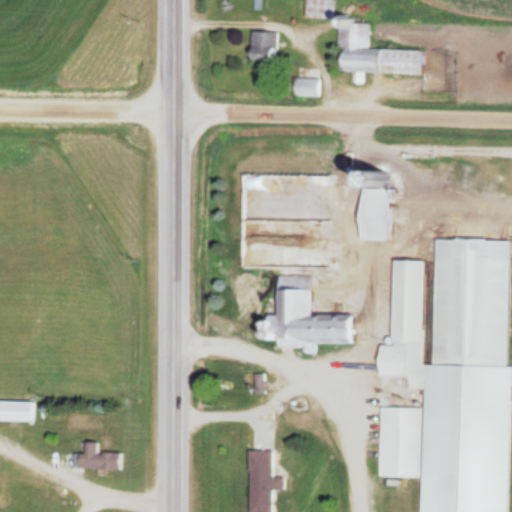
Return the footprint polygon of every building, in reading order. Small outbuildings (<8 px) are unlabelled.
[(333,0),(304,0),(305,18),(333,18),(333,0)] [(368,50),(369,24),(350,24),(350,20),(338,20),(336,72),(420,75),(421,51),(368,50)] [(276,61),(276,33),(250,32),(250,61),(276,61)] [(319,97),(319,79),(292,79),(292,97),(319,97)] [(509,241),(436,240),(435,308),(425,307),(427,261),(394,260),(391,345),(379,345),(379,377),(423,378),(424,320),(434,320),(433,366),(506,368),(507,322),(511,322),(511,310),(507,310),(509,241)] [(312,315),(312,275),(277,275),(277,316),(262,316),(262,340),(277,340),(277,347),(306,348),(305,353),(315,353),(315,345),(355,345),(355,315),(312,315)] [(338,412),(378,413),(378,389),(339,387),(338,412)] [(34,402),(0,401),(0,421),(34,422),(34,402)] [(421,479),(422,409),(380,408),(379,478),(421,479)] [(83,454),(74,454),(73,470),(122,471),(122,453),(98,453),(98,443),(83,443),(83,454)] [(249,511),(271,511),(272,492),(284,491),(284,478),(272,478),(272,451),(248,451),(249,511)]
